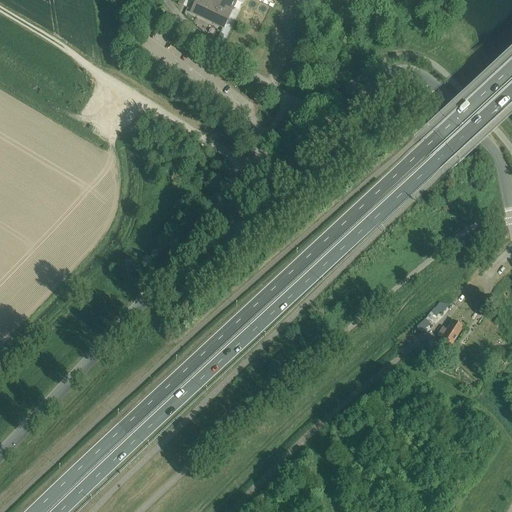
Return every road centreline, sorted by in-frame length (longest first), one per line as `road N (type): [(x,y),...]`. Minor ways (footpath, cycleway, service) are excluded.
road 1 (primary): [(511,68),(34,511)]
road 2 (primary): [(61,511),(511,91)]
road 3 (unclassified): [(0,459),(247,170)]
road 4 (unclassified): [(247,170),(280,168),(377,81),(412,72),(434,84),(500,162),(511,212)]
road 5 (unknown): [(511,141),(424,54),(381,55),(330,92),(308,97),(217,51)]
road 6 (unclassified): [(247,170),(94,70)]
road 7 (track): [(232,511),(323,421)]
